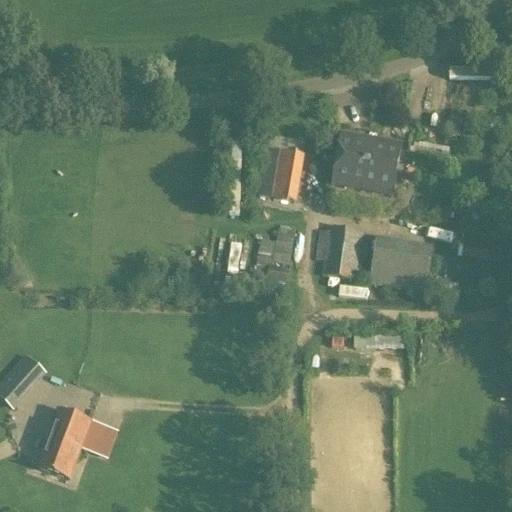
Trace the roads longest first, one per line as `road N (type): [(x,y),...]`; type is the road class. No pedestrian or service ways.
road 1 (unclassified): [(0,101),(138,107),(337,89),(433,63),(489,23),(503,0)]
road 2 (track): [(289,511),(296,358),(339,318),(467,316),(495,295),(511,257)]
